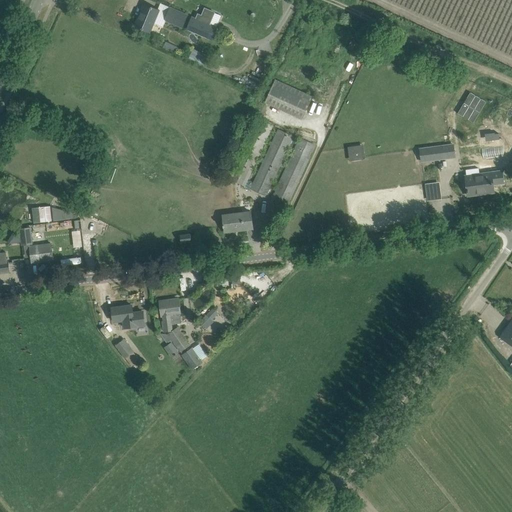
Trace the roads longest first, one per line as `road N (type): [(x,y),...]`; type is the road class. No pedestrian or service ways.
road 1 (tertiary): [(0,293),(511,221)]
road 2 (unclassified): [(324,511),(511,240)]
